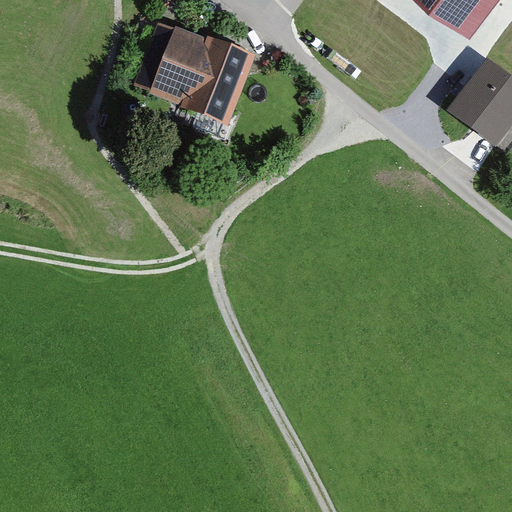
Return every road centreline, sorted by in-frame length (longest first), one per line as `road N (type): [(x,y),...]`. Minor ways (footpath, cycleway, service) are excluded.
road 1 (track): [(328,511),(249,362),(215,277),(213,246),(227,219),(311,150),(354,102)]
road 2 (track): [(228,0),(511,229)]
road 3 (track): [(0,250),(108,268),(168,265),(213,246)]
